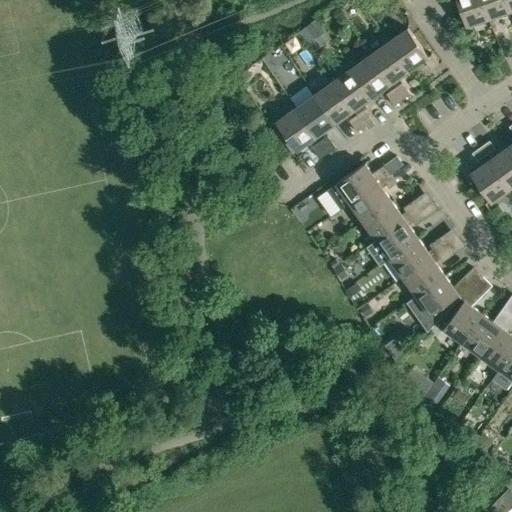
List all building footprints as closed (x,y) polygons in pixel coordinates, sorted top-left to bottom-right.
[(457,0),(467,26),(489,18),(482,0),(457,0)] [(511,10),(507,0),(482,0),(489,18),(511,10)] [(408,28),(389,42),(409,70),(424,59),(431,69),(439,63),(432,53),(428,56),(408,28)] [(409,70),(389,42),(370,55),(391,83),(409,70)] [(372,97),(391,83),(370,55),(352,68),(372,97)] [(352,68),(333,81),(353,110),(372,97),(352,68)] [(335,123),(353,110),(333,81),(315,95),(335,123)] [(402,83),(394,88),(402,100),(410,94),(402,83)] [(402,100),(394,88),(386,94),(395,105),(402,100)] [(315,95),(296,108),(316,136),(335,123),(315,95)] [(316,136),(296,108),(277,122),(297,150),(316,136)] [(364,109),(357,115),(365,126),(373,121),(364,109)] [(365,126),(357,115),(349,120),(358,132),(365,126)] [(327,136),(320,141),(328,153),(336,147),(327,136)] [(328,153),(320,141),(312,147),(320,158),(328,153)] [(481,147),(487,155),(495,149),(490,141),(481,147)] [(487,155),(481,147),(472,153),(478,161),(487,155)] [(511,186),(511,151),(508,147),(490,160),(510,188),(511,186)] [(510,188),(490,160),(471,173),(491,202),(510,188)] [(340,210),(350,203),(379,182),(365,163),(326,191),(340,210)] [(383,179),(391,173),(384,165),(376,170),(383,179)] [(391,173),(383,179),(389,188),(397,182),(391,173)] [(350,203),(363,221),(392,201),(379,182),(350,203)] [(405,219),(392,201),(363,221),(377,240),(405,219)] [(409,216),(417,211),(411,202),(403,208),(409,216)] [(417,211),(409,216),(416,225),(424,219),(417,211)] [(377,240),(390,258),(418,238),(405,219),(377,240)] [(390,258),(403,277),(432,256),(418,238),(390,258)] [(436,253),(444,248),(438,239),(430,245),(436,253)] [(444,248),(436,253),(442,262),(450,256),(444,248)] [(403,277),(416,295),(445,275),(432,256),(403,277)] [(458,285),(466,293),(483,277),(475,269),(458,285)] [(454,288),(445,275),(416,295),(437,324),(467,294),(458,285),(454,288)] [(490,284),(483,277),(466,293),(473,300),(490,284)] [(443,329),(462,342),(483,314),(464,300),(443,329)] [(505,323),(511,316),(502,309),(496,317),(505,323)] [(462,342),(481,356),(502,327),(483,314),(462,342)] [(481,356),(499,369),(511,351),(511,334),(502,327),(481,356)] [(511,379),(511,351),(499,369),(492,379),(506,389),(511,379)] [(425,375),(417,387),(426,392),(434,381),(425,375)] [(441,400),(428,391),(422,400),(435,409),(441,400)]
